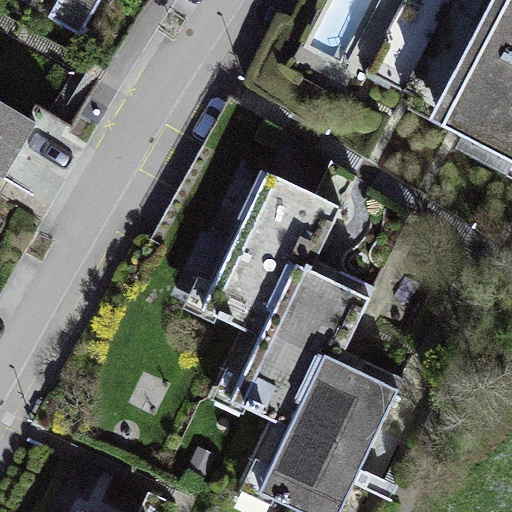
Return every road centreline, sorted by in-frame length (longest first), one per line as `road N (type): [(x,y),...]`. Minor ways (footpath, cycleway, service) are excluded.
road 1 (residential): [(211,0),(144,98),(0,356)]
road 2 (track): [(501,248),(400,511)]
